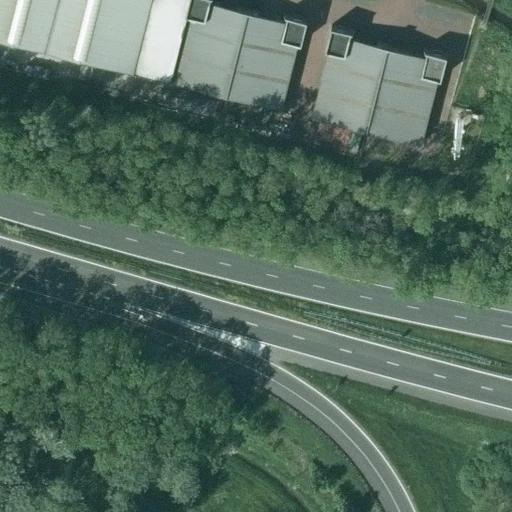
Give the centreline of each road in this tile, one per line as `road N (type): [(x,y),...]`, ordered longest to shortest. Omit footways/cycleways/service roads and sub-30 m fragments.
road 1 (motorway): [(511,328),(303,284),(0,202)]
road 2 (motorway): [(124,289),(511,397)]
road 3 (motorway): [(124,289),(325,409),(372,456),(405,511)]
road 4 (motorway): [(0,253),(124,289)]
